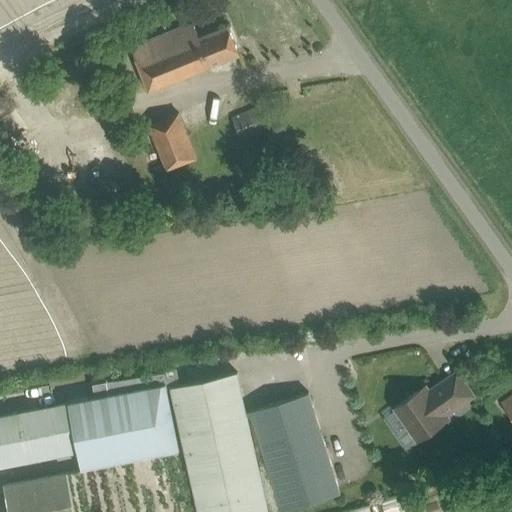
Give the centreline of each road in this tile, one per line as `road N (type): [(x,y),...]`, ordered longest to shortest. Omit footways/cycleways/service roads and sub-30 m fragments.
road 1 (unclassified): [(511,273),(313,0)]
road 2 (unknown): [(511,320),(462,336),(269,365)]
